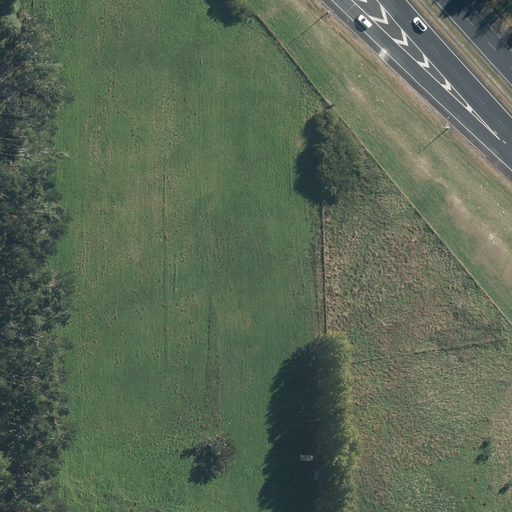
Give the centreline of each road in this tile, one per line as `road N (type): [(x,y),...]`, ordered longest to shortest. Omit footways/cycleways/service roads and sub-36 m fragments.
road 1 (motorway): [(511,145),(446,100),(339,0)]
road 2 (motorway): [(511,131),(393,0)]
